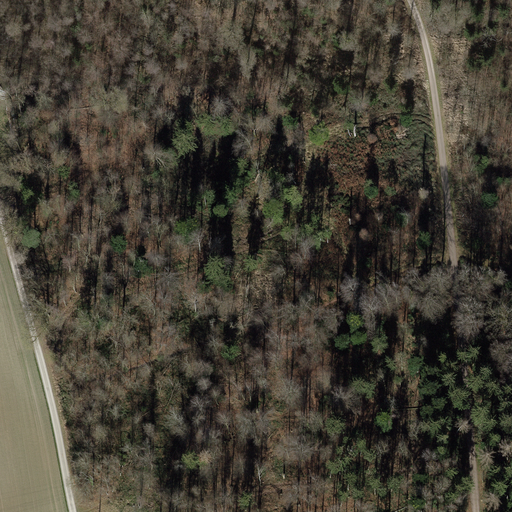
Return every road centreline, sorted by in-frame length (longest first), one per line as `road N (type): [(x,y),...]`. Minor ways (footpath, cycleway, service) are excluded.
road 1 (track): [(409,0),(438,117),(478,511)]
road 2 (track): [(0,210),(73,511)]
